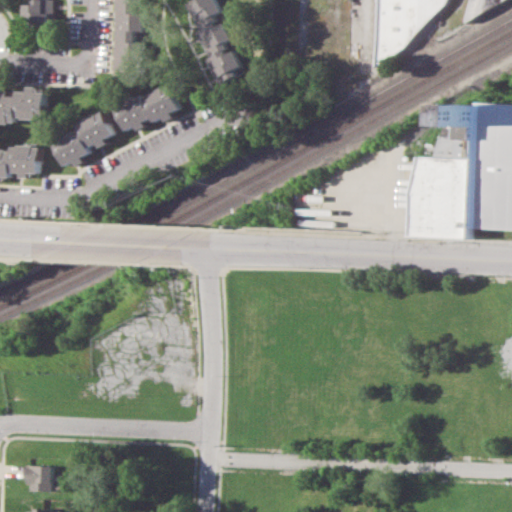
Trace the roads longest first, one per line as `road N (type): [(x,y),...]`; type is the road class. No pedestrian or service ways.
road 1 (secondary): [(177,245),(511,260)]
road 2 (residential): [(209,458),(511,470)]
road 3 (residential): [(217,247),(206,511)]
road 4 (residential): [(210,431),(0,423)]
